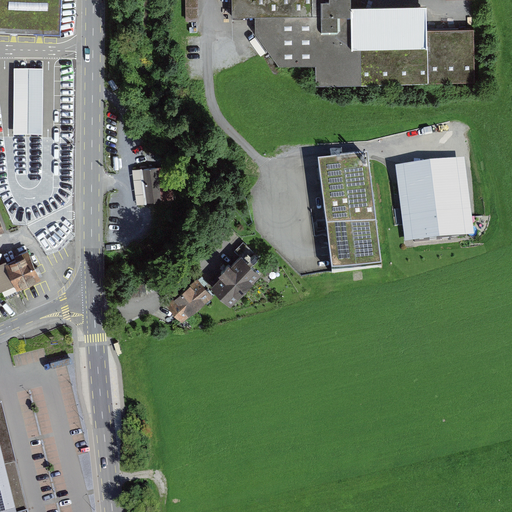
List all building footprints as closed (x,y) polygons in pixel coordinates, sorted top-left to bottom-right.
[(61,0),(0,0),(0,31),(60,34),(61,0)] [(198,18),(197,0),(186,0),(187,18),(198,18)] [(475,31),(430,32),(429,45),(353,46),(350,0),(232,0),(232,16),(254,16),(256,33),(280,67),(315,67),(317,85),(476,82),(475,31)] [(43,66),(13,66),(12,131),(43,132),(43,66)] [(369,151),(322,156),(334,267),(382,261),(369,151)] [(460,161),(401,168),(410,239),(469,232),(460,161)] [(147,203),(173,200),(169,166),(143,170),(147,203)] [(5,190),(16,217),(63,198),(51,170),(32,178),(29,171),(21,175),(24,182),(5,190)] [(396,225),(403,225),(402,208),(395,209),(396,225)] [(245,242),(236,251),(253,267),(261,258),(245,242)] [(14,293),(38,282),(25,255),(5,263),(0,266),(0,298),(2,302),(15,297),(14,293)] [(231,306),(261,276),(241,256),(231,266),(227,262),(217,273),(221,277),(212,287),(231,306)] [(274,267),(263,280),(269,285),(280,272),(274,267)] [(166,306),(183,326),(208,305),(205,302),(213,295),(198,278),(166,306)] [(118,342),(114,343),(118,354),(122,353),(118,342)] [(0,402),(0,511),(29,511),(1,402),(0,402)]
